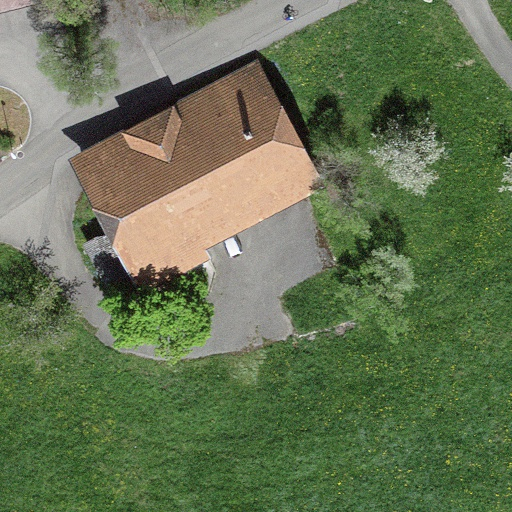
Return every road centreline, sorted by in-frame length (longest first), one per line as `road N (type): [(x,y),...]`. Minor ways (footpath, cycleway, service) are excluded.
road 1 (unclassified): [(312,0),(215,51),(0,197)]
road 2 (track): [(11,190),(102,331),(164,475),(152,511)]
